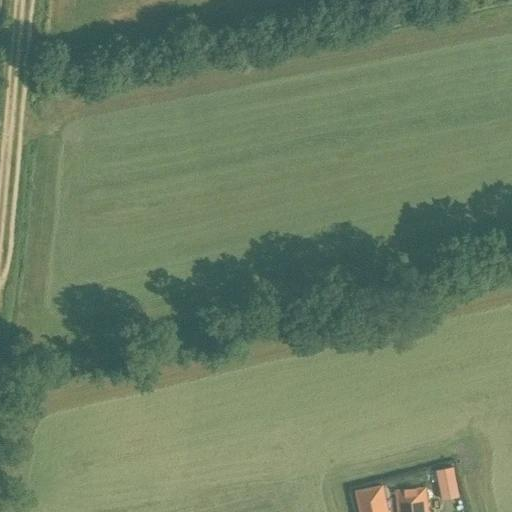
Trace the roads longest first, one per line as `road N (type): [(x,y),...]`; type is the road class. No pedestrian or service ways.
road 1 (unclassified): [(0,377),(511,254)]
road 2 (track): [(0,200),(17,0)]
